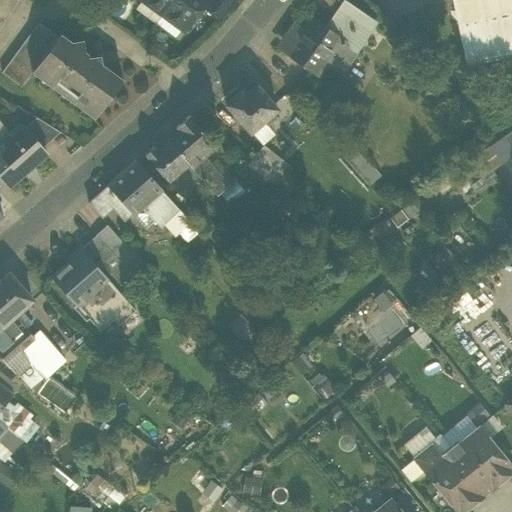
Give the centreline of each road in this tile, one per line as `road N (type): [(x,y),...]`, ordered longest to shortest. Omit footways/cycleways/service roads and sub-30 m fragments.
road 1 (residential): [(271,0),(0,253)]
road 2 (unknown): [(61,3),(183,90)]
